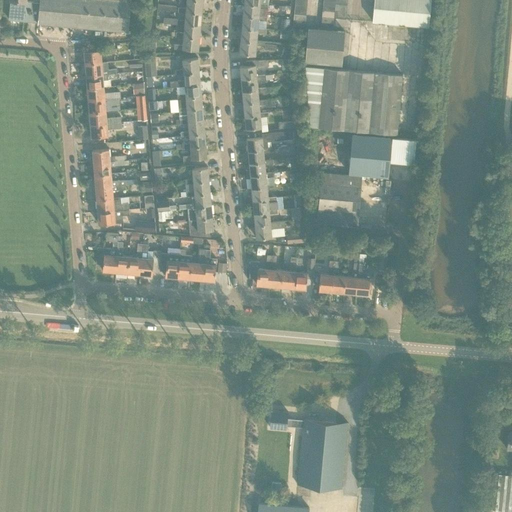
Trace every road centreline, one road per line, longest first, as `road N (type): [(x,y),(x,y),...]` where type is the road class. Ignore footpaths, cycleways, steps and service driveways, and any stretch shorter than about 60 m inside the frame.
road 1 (tertiary): [(392,345),(80,316)]
road 2 (residential): [(0,38),(61,44),(79,285)]
road 3 (residential): [(240,299),(223,0)]
road 4 (residential): [(392,345),(394,313),(240,299)]
road 5 (residential): [(240,299),(79,285)]
road 6 (tertiary): [(511,356),(392,345)]
